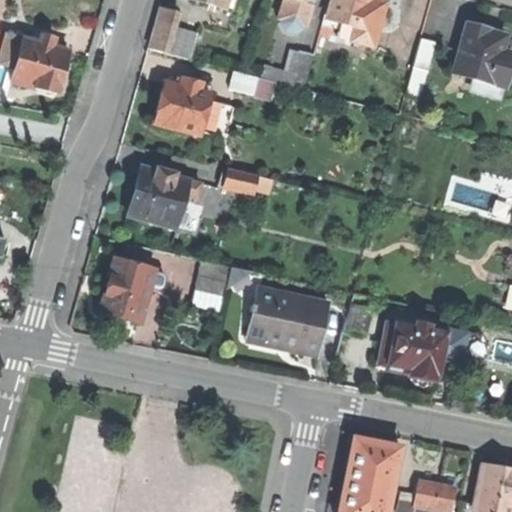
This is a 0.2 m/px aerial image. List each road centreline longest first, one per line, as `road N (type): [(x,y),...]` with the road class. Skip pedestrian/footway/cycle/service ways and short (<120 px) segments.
road 1 (residential): [(23,343),(134,0)]
road 2 (residential): [(23,343),(317,401)]
road 3 (residential): [(317,401),(511,440)]
